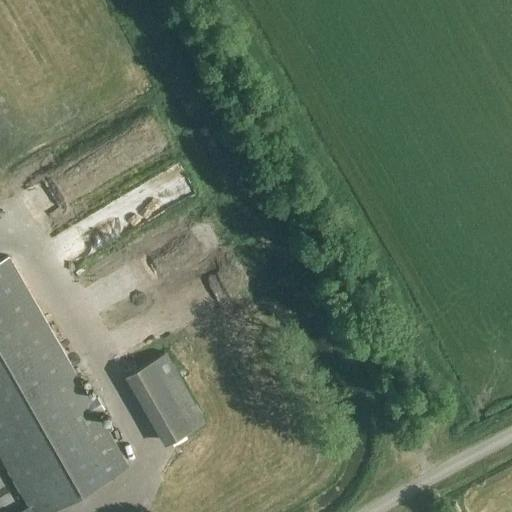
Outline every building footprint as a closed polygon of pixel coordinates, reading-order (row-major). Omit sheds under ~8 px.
[(152,129),(121,131),(123,155),(154,153),(152,129)] [(76,182),(122,164),(112,138),(66,156),(76,182)] [(173,166),(77,216),(91,243),(187,192),(173,166)] [(47,174),(27,183),(32,195),(53,186),(47,174)] [(0,260),(0,456),(28,506),(17,511),(46,511),(127,466),(35,304),(8,256),(0,260)] [(166,355),(126,378),(165,445),(205,422),(166,355)] [(6,487),(0,492),(0,510),(15,496),(6,487)] [(452,511),(460,511),(455,503),(450,506),(452,511)]
